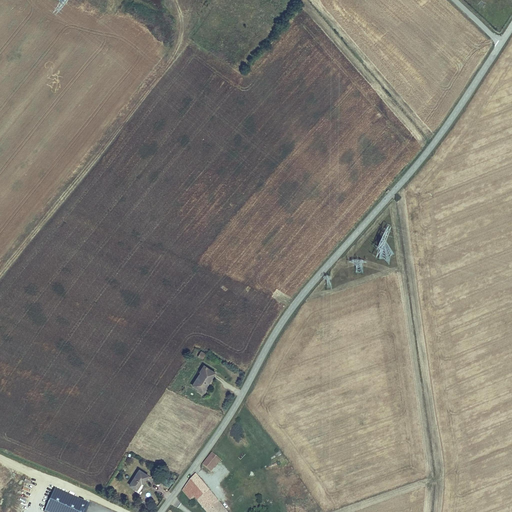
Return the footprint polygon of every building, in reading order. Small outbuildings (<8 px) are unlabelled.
[(200,392),(209,379),(207,378),(211,371),(202,366),(198,371),(199,371),(190,386),(200,392)] [(212,455),(203,466),(211,473),(220,461),(212,455)] [(127,487),(136,492),(138,488),(145,477),(136,472),(127,487)] [(194,476),(182,492),(190,501),(194,498),(197,501),(208,492),(194,476)] [(208,492),(197,501),(205,511),(218,511),(223,509),(216,501),(208,492)] [(87,511),(89,508),(55,493),(46,511),(87,511)]
